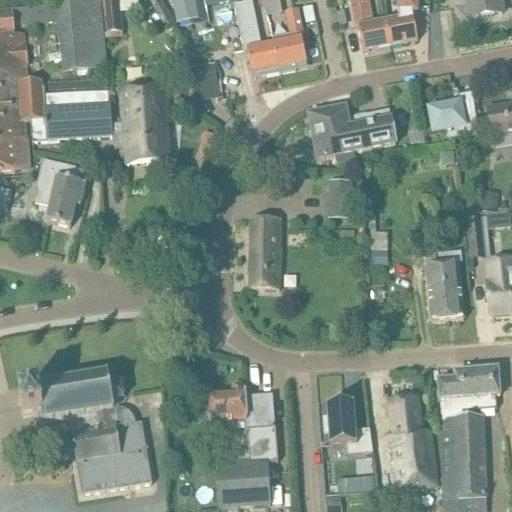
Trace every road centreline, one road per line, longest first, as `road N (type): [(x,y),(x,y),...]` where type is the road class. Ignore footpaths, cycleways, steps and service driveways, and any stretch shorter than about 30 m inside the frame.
road 1 (residential): [(212,301),(229,175),(255,139),(304,98),(340,88)]
road 2 (residential): [(511,356),(300,366)]
road 3 (residential): [(340,88),(511,54)]
road 4 (residential): [(312,511),(300,366)]
road 5 (residential): [(124,297),(99,282),(0,257)]
road 6 (residential): [(0,321),(124,297)]
